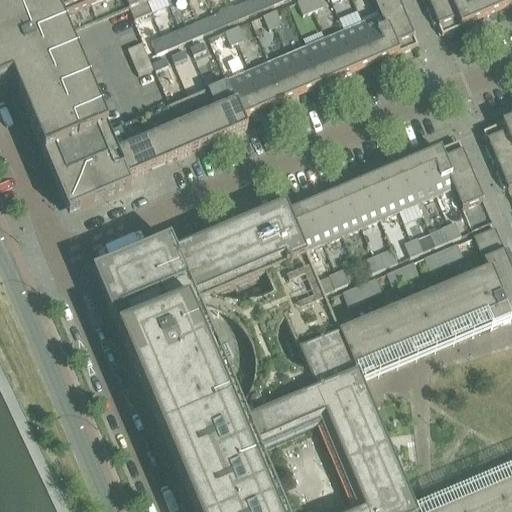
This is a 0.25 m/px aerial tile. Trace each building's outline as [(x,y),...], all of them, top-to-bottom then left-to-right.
[(117,165),(114,158),(58,25),(57,26),(48,2),(46,0),(30,0),(0,13),(0,90),(11,86),(68,221),(129,195),(125,183),(120,172),(117,165)] [(90,12),(84,0),(51,0),(48,2),(57,26),(58,25),(90,12)] [(117,0),(84,0),(90,12),(117,0)] [(146,6),(143,0),(122,0),(133,25),(151,18),(146,6)] [(273,9),(268,0),(258,0),(257,1),(262,14),(273,9)] [(283,5),(281,0),(268,0),(273,9),(283,5)] [(322,11),(317,0),(309,0),(306,1),(312,15),(322,11)] [(403,11),(398,0),(371,0),(371,1),(379,21),(381,21),(383,25),(402,16),(401,12),(403,11)] [(461,31),(447,0),(440,0),(427,6),(429,10),(426,11),(433,28),(436,27),(441,39),(461,31)] [(480,23),(469,0),(447,0),(461,31),(480,23)] [(498,15),(492,0),(469,0),(480,23),(498,15)] [(511,9),(511,0),(492,0),(498,15),(511,9)] [(312,15),(306,1),(296,6),(302,20),(312,15)] [(248,20),(242,7),(232,11),(237,24),(248,20)] [(237,24),(232,11),(221,16),(227,29),(237,24)] [(281,29),(275,15),(269,17),(275,31),(281,29)] [(411,37),(414,36),(407,20),(404,21),(402,16),(383,25),(397,58),(417,50),(411,37)] [(275,31),(269,17),(262,20),(268,34),(275,31)] [(397,58),(383,25),(381,21),(379,21),(362,28),(378,66),(397,58)] [(213,35),(207,22),(196,26),(202,39),(213,35)] [(202,39),(196,26),(186,31),(191,44),(202,39)] [(378,66),(362,28),(343,36),(359,74),(378,66)] [(244,44),(238,30),(231,33),(237,47),(244,44)] [(237,47),(231,33),(224,36),(230,50),(237,47)] [(359,74),(343,36),(324,44),(340,82),(359,74)] [(177,50),(171,37),(161,41),(167,54),(177,50)] [(167,54),(161,41),(150,46),(156,59),(167,54)] [(340,82),(324,44),(306,52),(322,90),(340,82)] [(205,55),(202,47),(189,52),(192,60),(205,55)] [(152,73),(148,62),(141,48),(127,54),(138,79),(152,73)] [(322,90),(306,52),(287,60),(303,98),(322,90)] [(186,62),(183,55),(170,60),(173,68),(186,62)] [(303,98),(287,60),(268,68),(284,106),(303,98)] [(168,70),(164,63),(151,68),(155,76),(168,70)] [(284,106),(268,68),(249,76),(265,114),(284,106)] [(265,114),(249,76),(225,86),(241,122),(242,122),(242,124),(265,114)] [(241,122),(225,86),(205,94),(225,141),(246,132),(242,124),(242,122),(241,122)] [(225,141),(205,94),(188,102),(187,102),(206,149),(225,141)] [(206,149),(187,102),(168,110),(172,121),(177,131),(188,157),(206,149)] [(152,130),(156,140),(136,148),(114,158),(117,165),(120,172),(125,183),(147,174),(166,166),(188,157),(177,131),(172,121),(152,130)] [(511,123),(506,126),(502,128),(511,151),(511,123)] [(511,162),(511,151),(502,128),(482,136),(487,148),(485,150),(492,166),(494,165),(496,170),(511,162)] [(473,174),(465,158),(463,159),(458,146),(438,155),(452,188),(472,180),(470,175),(473,174)] [(452,188),(438,155),(419,163),(435,201),(452,193),(454,192),(452,188)] [(511,192),(511,162),(496,170),(498,174),(496,175),(503,192),(505,191),(507,194),(511,192)] [(435,201),(419,163),(400,171),(416,209),(435,201)] [(416,209),(400,171),(381,179),(398,217),(416,209)] [(398,217),(381,179),(363,187),(379,224),(398,217)] [(483,200),(476,183),(474,184),(472,180),(452,188),(454,192),(452,193),(461,213),(482,204),(481,201),(483,200)] [(379,224),(363,187),(344,195),(360,232),(379,224)] [(360,232),(344,195),(325,203),(341,240),(360,232)] [(341,240),(325,203),(306,210),(322,248),(341,240)] [(303,257),(288,220),(288,218),(284,210),(263,219),(285,270),(305,261),(303,257)] [(322,248),(306,210),(288,218),(288,220),(303,257),(322,248)] [(92,278),(190,511),(412,511),(355,376),(354,376),(338,339),(297,356),(315,398),(246,427),(195,308),(285,270),(263,219),(173,257),(168,246),(92,278)] [(460,240),(454,227),(447,229),(453,243),(460,240)] [(453,243),(447,229),(441,232),(447,246),(453,243)] [(490,333),(511,323),(511,274),(494,232),(473,242),(487,275),(338,339),(354,376),(355,376),(485,321),(490,331),(489,331),(490,333)] [(422,256),(416,242),(410,245),(416,259),(422,256)] [(416,259),(410,245),(403,248),(409,262),(416,259)] [(462,262),(456,248),(450,251),(456,265),(462,262)] [(456,265),(450,251),(443,254),(449,268),(456,265)] [(449,268),(443,254),(436,257),(442,271),(449,268)] [(442,271),(436,257),(430,260),(436,274),(442,271)] [(385,272),(379,258),(372,261),(378,275),(385,272)] [(436,274),(430,260),(423,263),(429,277),(436,274)] [(378,275),(372,261),(365,264),(371,278),(378,275)] [(418,281),(412,267),(406,270),(412,284),(418,281)] [(412,284),(406,270),(399,273),(405,287),(412,284)] [(405,287),(399,273),(392,276),(398,290),(405,287)] [(347,288),(341,274),(335,277),(340,291),(347,288)] [(398,290),(392,276),(386,278),(391,292),(398,290)] [(340,291),(335,277),(328,280),(334,294),(340,291)] [(381,297),(375,283),(368,286),(374,300),(381,297)] [(374,300),(368,286),(361,289),(367,303),(374,300)] [(367,303),(361,289),(355,291),(361,305),(367,303)] [(361,305),(355,291),(348,294),(354,308),(361,305)] [(354,308),(348,294),(341,297),(347,311),(354,308)] [(511,511),(511,486),(451,511),(511,511)]
